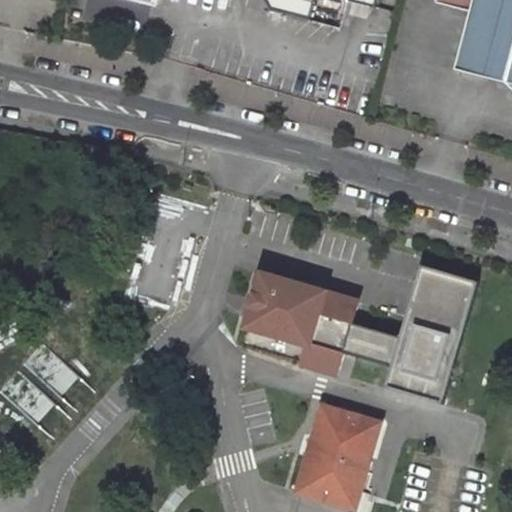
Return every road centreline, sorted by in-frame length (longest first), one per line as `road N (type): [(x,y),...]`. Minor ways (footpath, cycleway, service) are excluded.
road 1 (secondary): [(415,183),(332,153),(0,66)]
road 2 (secondary): [(0,92),(415,183)]
